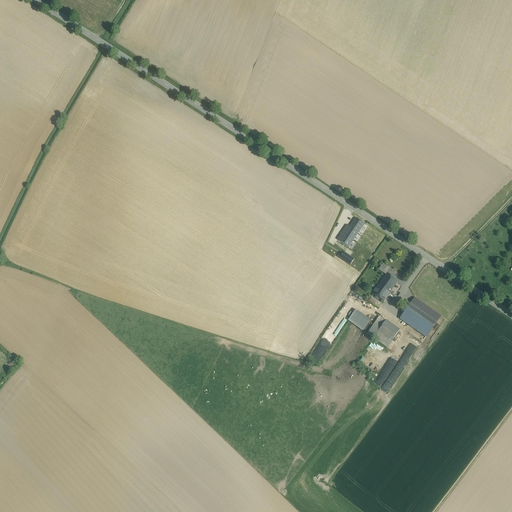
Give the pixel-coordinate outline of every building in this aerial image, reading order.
[(364,224),(356,218),(350,227),(349,228),(358,234),(364,224)] [(347,226),(337,240),(349,248),(358,234),(349,228),(350,227),(347,226)] [(354,260),(344,253),(343,254),(340,258),(350,265),(354,260)] [(389,268),(383,264),(379,270),(385,275),(389,268)] [(386,275),(379,286),(390,293),(393,289),(397,283),(386,275)] [(390,293),(379,286),(372,294),(383,302),(390,293)] [(415,299),(401,319),(426,337),(440,317),(415,299)] [(370,321),(355,310),(348,320),(363,331),(370,321)] [(379,317),(367,334),(374,338),(379,331),(386,321),(379,317)] [(400,331),(386,321),(379,331),(392,341),(400,331)] [(392,341),(379,331),(374,338),(387,348),(392,341)] [(371,347),(383,353),(386,349),(374,343),(371,347)] [(359,361),(374,371),(381,360),(366,350),(359,361)]
